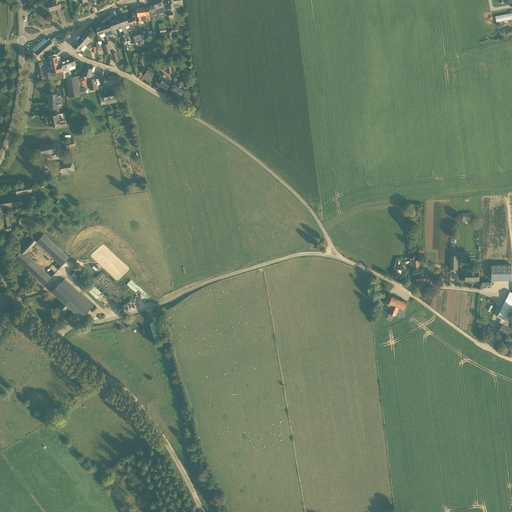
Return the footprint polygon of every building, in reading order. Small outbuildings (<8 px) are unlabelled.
[(59,0),(52,0),(52,2),(48,4),(50,11),(61,7),(59,1),(60,1),(59,0)] [(166,10),(161,0),(154,0),(152,1),(155,8),(150,10),(151,17),(157,15),(157,14),(166,10)] [(178,3),(178,4),(182,3),(181,0),(168,0),(169,3),(169,4),(168,4),(169,9),(173,8),(173,3),(175,2),(175,3),(178,3)] [(511,13),(507,14),(496,16),(497,22),(508,20),(511,19),(511,13)] [(134,17),(131,18),(127,19),(127,21),(129,26),(129,25),(130,29),(134,27),(137,26),(136,23),(134,17)] [(118,29),(116,24),(114,19),(109,21),(110,23),(102,26),(105,33),(106,36),(113,34),(112,31),(118,29)] [(126,27),(129,26),(127,21),(124,22),(120,23),(122,28),(123,31),(127,30),(126,27)] [(100,35),(105,33),(102,26),(95,28),(98,35),(98,44),(101,44),(101,38),(100,35)] [(85,33),(73,47),(78,52),(91,38),(85,33)] [(133,37),(135,43),(143,40),(140,34),(133,37)] [(61,44),(55,37),(51,40),(50,39),(46,42),(44,39),(33,48),(36,51),(36,52),(36,53),(42,60),(57,48),(61,44)] [(57,55),(56,54),(49,56),(49,58),(46,59),(48,70),(51,69),(52,72),(48,73),(50,81),(64,78),(69,76),(72,76),(69,67),(64,69),(61,61),(60,56),(58,56),(58,54),(57,55)] [(73,57),(61,61),(64,69),(69,67),(76,64),(73,57)] [(148,69),(147,69),(144,75),(150,79),(154,73),(155,74),(156,73),(155,68),(152,69),(149,67),(148,69)] [(92,69),(85,68),(84,71),(83,71),(81,78),(86,79),(86,76),(90,77),(92,69)] [(166,89),(171,81),(168,80),(169,77),(162,73),(159,78),(162,80),(159,85),(166,89)] [(71,77),(66,79),(69,98),(81,96),(78,76),(71,77)] [(120,76),(119,76),(104,76),(104,86),(119,86),(119,84),(120,84),(120,76)] [(186,87),(180,83),(178,87),(174,93),(180,97),(184,91),(186,87)] [(117,102),(116,92),(115,91),(103,93),(103,96),(105,101),(105,105),(117,102)] [(51,110),(51,109),(55,109),(55,112),(58,112),(58,105),(61,105),(61,95),(57,95),(57,94),(49,94),(49,103),(47,103),(45,103),(45,110),(51,110)] [(59,125),(60,128),(67,127),(66,123),(65,120),(59,121),(58,115),(49,116),(51,126),(59,125)] [(56,152),(55,143),(40,147),(41,155),(56,152)] [(61,176),(70,175),(69,172),(75,171),(74,166),(77,165),(76,161),(58,164),(60,173),(61,173),(61,176)] [(32,193),(31,183),(24,184),(15,186),(17,197),(0,199),(0,207),(21,205),(20,195),(32,193)] [(8,216),(3,217),(5,223),(2,224),(2,227),(0,227),(0,232),(0,233),(11,230),(10,225),(8,216)] [(36,241),(36,242),(58,261),(54,265),(59,269),(69,257),(43,234),(36,241)] [(36,242),(36,241),(33,238),(27,244),(15,258),(41,281),(44,285),(51,277),(25,253),(36,242)] [(411,261),(412,270),(419,269),(419,260),(411,261)] [(511,280),(511,265),(491,265),(491,280),(511,280)] [(77,270),(71,276),(82,286),(87,280),(77,270)] [(462,281),(478,280),(478,272),(462,272),(462,281)] [(413,283),(432,281),(432,273),(414,275),(415,277),(413,278),(413,283)] [(75,313),(81,319),(90,309),(90,308),(93,305),(64,279),(61,282),(52,291),(75,313)] [(403,310),(407,302),(391,296),(388,305),(387,306),(391,308),(389,313),(395,316),(399,308),(403,310)] [(511,310),(502,306),(497,317),(501,319),(508,322),(511,314),(511,310)] [(508,322),(501,319),(499,322),(502,324),(498,332),(511,339),(511,337),(511,328),(506,326),(508,322)]
